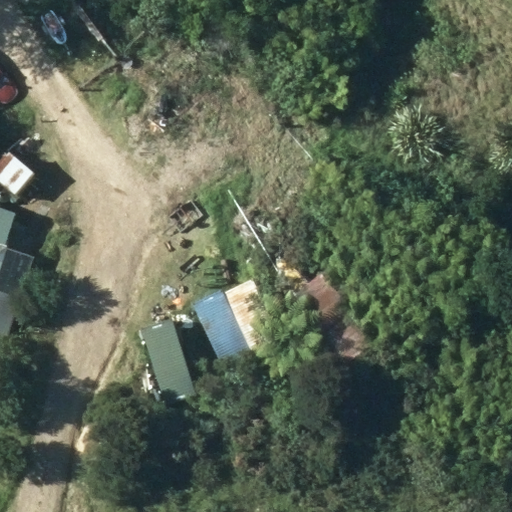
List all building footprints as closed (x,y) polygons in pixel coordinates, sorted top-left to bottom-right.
[(132,133),(207,183),(272,86),(196,36),(132,133)] [(0,158),(0,179),(18,194),(38,169),(9,148),(0,158)] [(0,242),(0,342),(7,345),(39,256),(0,242)] [(285,308),(339,371),(381,337),(326,273),(285,308)] [(259,278),(229,292),(262,365),(292,352),(259,278)]
